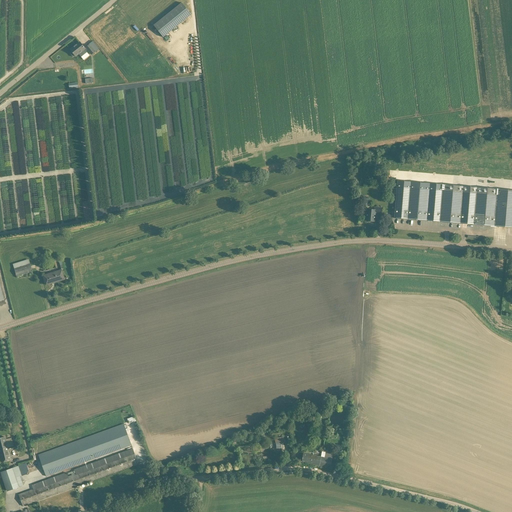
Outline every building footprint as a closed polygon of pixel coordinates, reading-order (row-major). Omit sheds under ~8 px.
[(154,25),(163,37),(191,15),(182,3),(154,25)] [(160,36),(154,28),(152,30),(149,27),(147,29),(155,39),(160,36)] [(90,45),(95,52),(99,49),(93,41),(89,44),(90,45)] [(75,55),(76,56),(85,49),(80,42),(70,49),(73,52),(71,54),(73,57),(75,55)] [(86,48),(92,55),(95,52),(90,45),(86,48)] [(511,190),(443,185),(397,181),(397,188),(394,188),(393,194),(396,195),(394,218),(511,227),(511,190)] [(381,215),(382,207),(374,207),(374,209),(367,209),(366,221),(375,222),(375,214),(381,215)] [(30,264),(14,268),(13,269),(16,278),(33,273),(30,264)] [(62,269),(43,275),(46,285),(65,279),(62,269)] [(132,445),(124,424),(38,455),(46,476),(132,445)] [(11,459),(5,437),(0,438),(0,456),(1,462),(11,459)] [(275,448),(284,448),(283,437),(275,437),(275,448)] [(319,465),(330,468),(332,459),(333,454),(325,453),(325,452),(322,451),(321,457),(319,465)] [(138,464),(134,452),(19,495),(23,506),(25,505),(25,506),(26,505),(49,497),(50,498),(53,497),(53,495),(138,464)] [(319,465),(321,457),(303,453),(301,462),(319,465)] [(16,466),(1,472),(7,491),(23,485),(16,466)]
